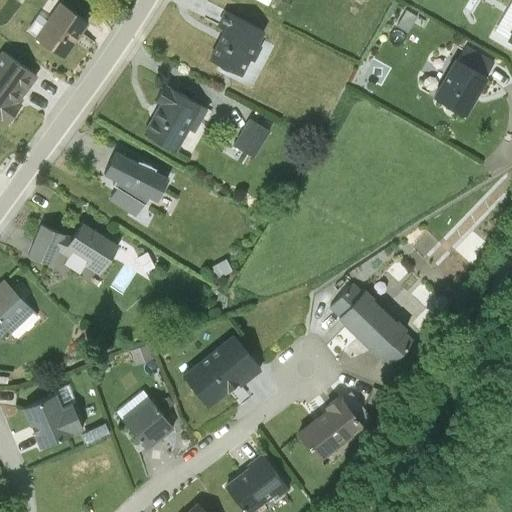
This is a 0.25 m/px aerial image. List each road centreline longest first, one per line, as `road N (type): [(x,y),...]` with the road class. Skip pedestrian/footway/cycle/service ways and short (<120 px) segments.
road 1 (residential): [(182,0),(0,275)]
road 2 (residential): [(224,511),(325,428)]
